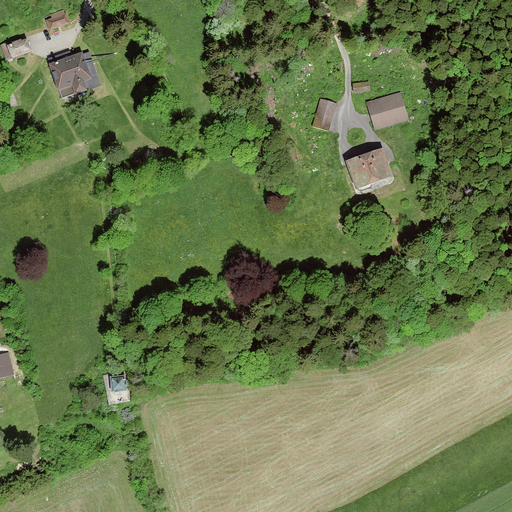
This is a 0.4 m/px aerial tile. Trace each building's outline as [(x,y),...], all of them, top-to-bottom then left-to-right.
[(46,16),(50,30),(72,24),(68,10),(46,16)] [(26,36),(2,44),(8,60),(31,52),(26,36)] [(90,52),(50,65),(61,99),(101,86),(90,52)] [(368,102),(378,134),(413,124),(402,91),(368,102)] [(382,151),(342,165),(353,197),(392,184),(382,151)] [(0,353),(0,382),(17,377),(9,351),(0,353)] [(125,380),(111,381),(112,396),(126,395),(125,380)]
